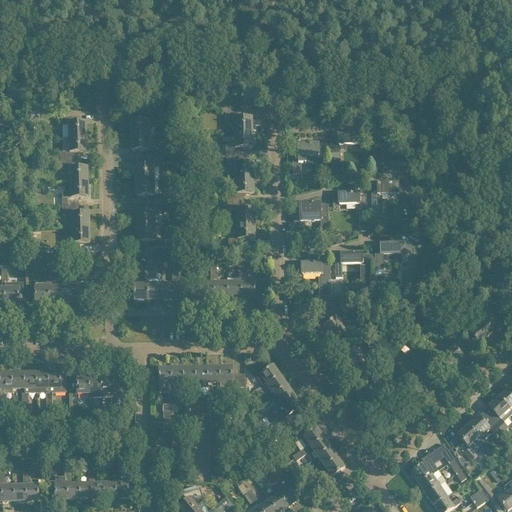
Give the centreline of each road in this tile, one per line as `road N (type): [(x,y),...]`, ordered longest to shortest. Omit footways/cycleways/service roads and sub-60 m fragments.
road 1 (residential): [(511,226),(486,186),(452,97),(274,84)]
road 2 (residential): [(110,349),(101,74)]
road 3 (residential): [(277,328),(424,282),(434,262),(422,228)]
road 4 (residential): [(376,480),(511,360)]
road 5 (residential): [(274,84),(101,74)]
road 6 (residential): [(376,480),(277,346)]
road 7 (residential): [(403,176),(375,121),(275,128)]
road 8 (residential): [(146,511),(143,350)]
road 9 (residential): [(276,265),(422,228)]
road 10 (residential): [(143,350),(277,346)]
road 11 (residential): [(275,204),(403,176)]
